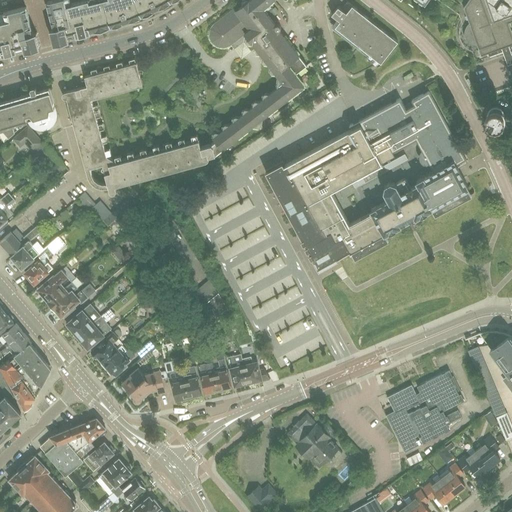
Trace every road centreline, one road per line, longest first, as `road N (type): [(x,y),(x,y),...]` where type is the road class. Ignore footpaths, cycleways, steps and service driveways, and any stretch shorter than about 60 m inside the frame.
road 1 (tertiary): [(266,405),(478,317),(511,316)]
road 2 (residential): [(511,199),(436,56),(369,0)]
road 3 (secondary): [(0,76),(154,33),(210,0)]
